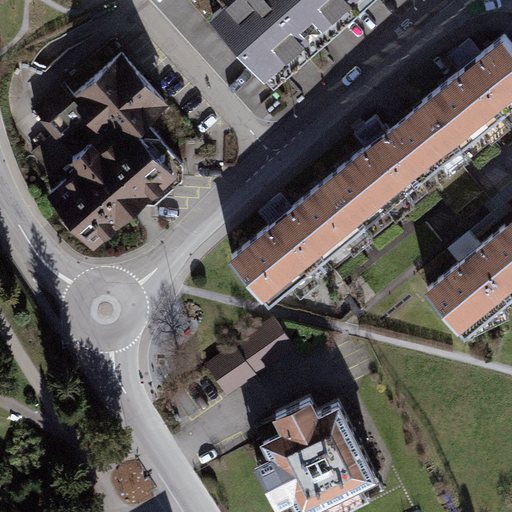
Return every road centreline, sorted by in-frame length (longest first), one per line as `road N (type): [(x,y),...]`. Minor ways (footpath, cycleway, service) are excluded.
road 1 (residential): [(464,0),(275,157),(130,292)]
road 2 (residential): [(189,491),(132,403),(110,341)]
road 3 (residential): [(83,292),(39,258),(0,194)]
